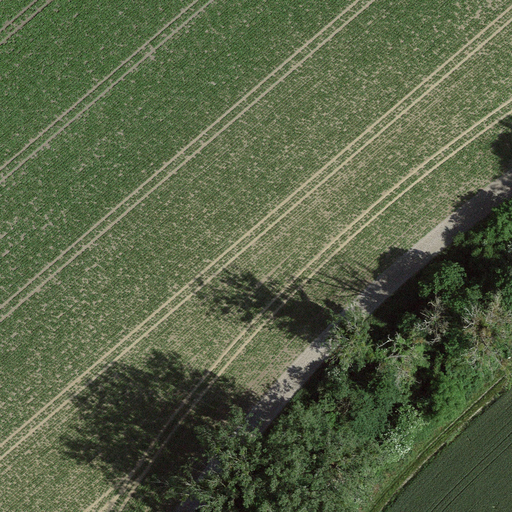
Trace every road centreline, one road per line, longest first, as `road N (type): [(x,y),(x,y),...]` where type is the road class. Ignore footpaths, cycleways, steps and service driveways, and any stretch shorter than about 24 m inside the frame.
road 1 (track): [(511,186),(335,337),(243,434),(188,511)]
road 2 (track): [(511,361),(361,511)]
